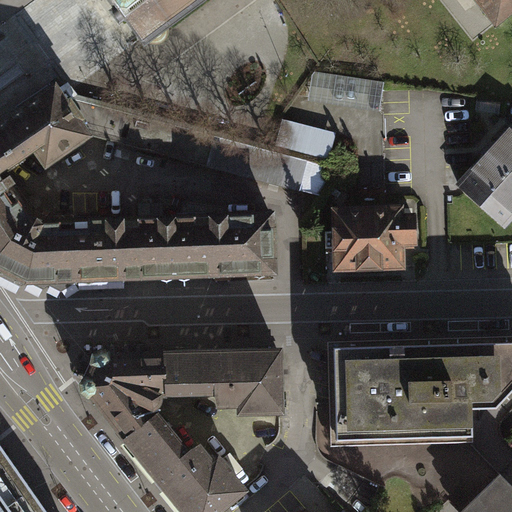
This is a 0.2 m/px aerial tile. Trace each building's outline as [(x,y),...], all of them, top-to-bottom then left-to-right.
[(106,0),(120,19),(122,17),(141,43),(143,42),(146,44),(150,44),(153,44),(157,42),(160,40),(164,35),(164,31),(163,26),(198,0),(106,0)] [(511,0),(477,0),(496,23),(511,10),(511,0)] [(385,104),(386,78),(314,75),(314,101),(385,104)] [(237,273),(275,272),(271,216),(37,230),(18,218),(0,191),(0,189),(36,165),(46,180),(94,147),(86,135),(60,97),(55,90),(16,116),(0,127),(0,274),(17,284),(26,281),(35,285),(43,288),(59,288),(74,280),(193,275),(237,273)] [(338,200),(346,166),(60,97),(86,135),(338,200)] [(288,146),(333,158),(340,132),(294,121),(288,146)] [(511,212),(511,122),(457,183),(502,224),(511,212)] [(328,204),(330,271),(401,269),(402,247),(415,245),(413,200),(328,204)] [(335,348),(338,439),(469,434),(472,434),(472,414),(472,400),(504,398),(511,392),(510,372),(511,372),(511,343),(423,345),(335,348)] [(155,409),(168,395),(167,355),(165,355),(111,357),(109,353),(102,352),(95,356),(94,362),(96,366),(91,378),(88,378),(83,384),(86,395),(94,396),(166,486),(187,511),(214,511),(243,489),(219,458),(213,463),(198,444),(188,450),(155,409)] [(167,355),(168,395),(216,394),(217,404),(242,404),(242,411),(280,410),(279,352),(167,355)] [(51,511),(0,437),(0,511),(51,511)] [(454,511),(511,511),(511,480),(499,468),(453,511),(454,511)]
